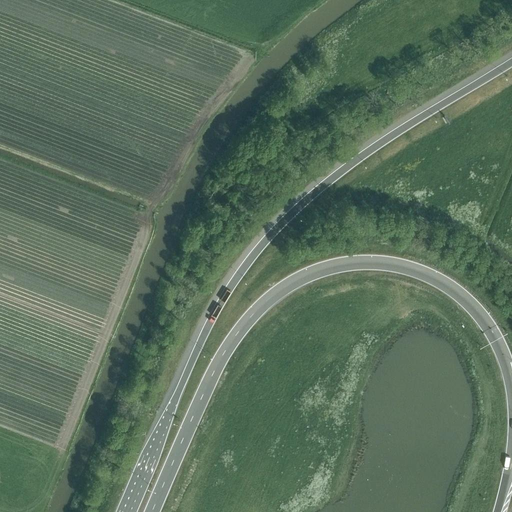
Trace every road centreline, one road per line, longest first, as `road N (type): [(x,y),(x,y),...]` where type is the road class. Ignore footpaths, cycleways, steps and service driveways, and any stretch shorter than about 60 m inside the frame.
road 1 (motorway): [(511,62),(372,149),(268,237),(219,304),(127,511)]
road 2 (motorway): [(151,511),(224,352),(265,302),(317,270),(376,262),(435,278),(482,318),(511,386)]
